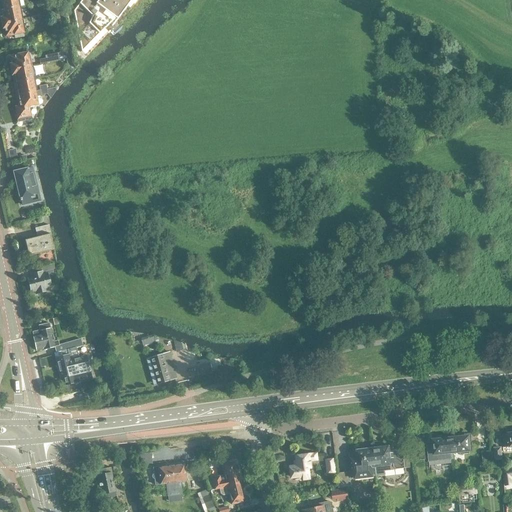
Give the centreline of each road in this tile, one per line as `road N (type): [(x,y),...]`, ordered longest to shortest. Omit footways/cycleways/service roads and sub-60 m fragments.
road 1 (secondary): [(511,373),(223,411)]
road 2 (residential): [(256,432),(511,402)]
road 3 (residential): [(28,432),(0,266)]
